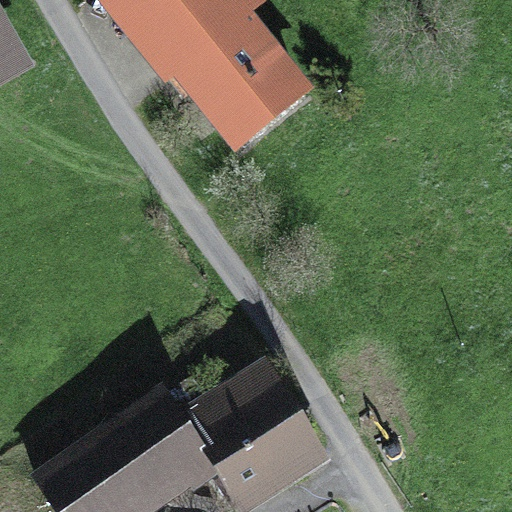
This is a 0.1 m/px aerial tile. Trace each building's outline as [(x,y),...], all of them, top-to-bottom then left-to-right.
[(227,0),(122,0),(181,72),(244,21),(227,0)] [(238,142),(301,90),(244,21),(181,72),(171,81),(185,98),(195,89),(238,142)] [(0,79),(12,73),(0,51),(0,79)] [(212,462),(242,508),(319,458),(261,370),(207,405),(193,383),(170,398),(212,462)] [(37,483),(55,511),(135,511),(212,462),(170,398),(37,483)]
